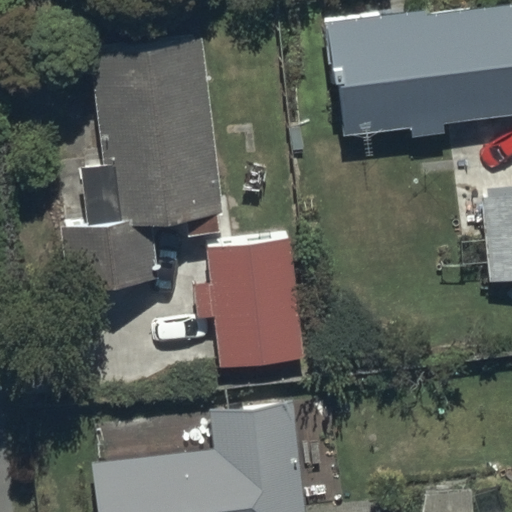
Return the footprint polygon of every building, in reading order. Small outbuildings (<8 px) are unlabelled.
[(338,120),(406,114),(407,127),(443,124),(441,111),(511,104),(511,0),(386,0),(319,6),(324,66),(333,66),(338,120)] [(220,216),(200,17),(92,28),(105,151),(80,154),(86,210),(63,212),(70,277),(160,267),(154,204),(186,201),(188,220),(220,216)] [(511,185),(477,189),(484,271),(511,268),(511,185)] [(299,345),(288,229),(209,236),(212,270),(196,271),(200,308),(215,307),(220,353),(299,345)] [(93,448),(98,511),(303,511),(291,386),(211,394),(215,436),(93,448)]
